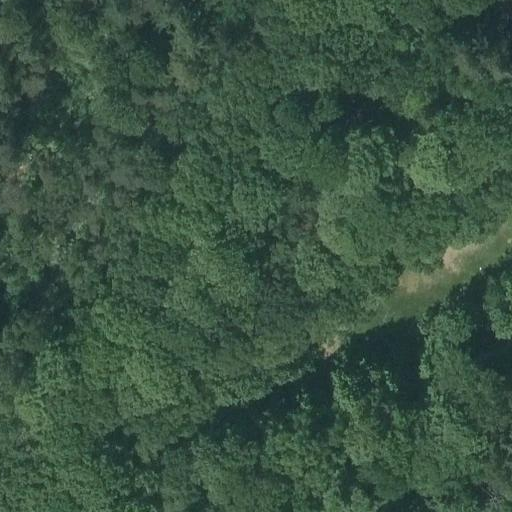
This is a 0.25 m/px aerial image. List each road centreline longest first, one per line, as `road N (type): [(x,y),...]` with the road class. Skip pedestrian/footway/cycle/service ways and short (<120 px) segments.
road 1 (track): [(260,112),(95,411)]
road 2 (track): [(260,112),(312,105),(351,80),(426,0)]
road 3 (track): [(320,0),(260,112)]
